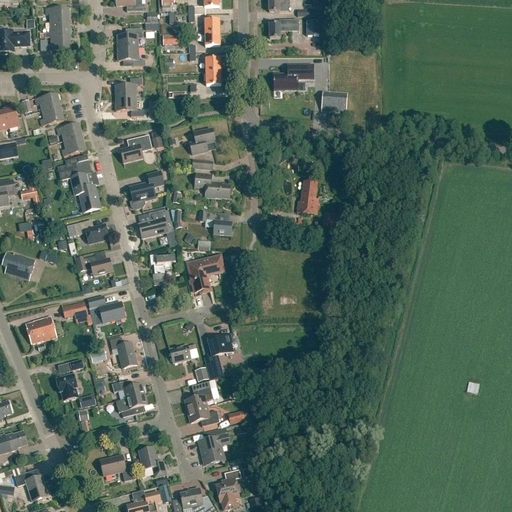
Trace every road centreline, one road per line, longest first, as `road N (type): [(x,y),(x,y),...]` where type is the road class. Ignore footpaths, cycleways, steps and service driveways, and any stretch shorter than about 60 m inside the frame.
road 1 (residential): [(170,422),(89,114),(91,77)]
road 2 (unclassified): [(511,153),(252,124)]
road 3 (residential): [(56,448),(0,321)]
road 4 (unclassified): [(252,124),(242,0)]
